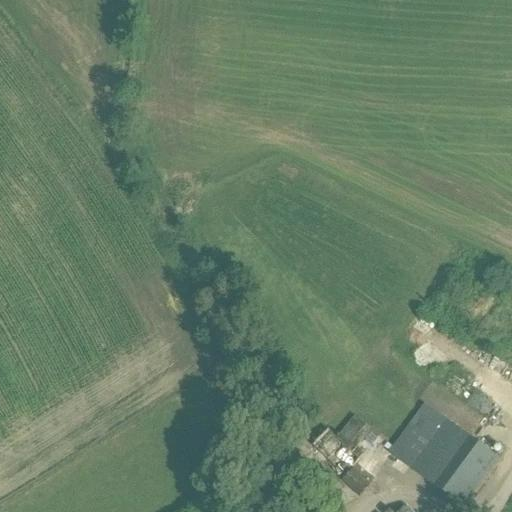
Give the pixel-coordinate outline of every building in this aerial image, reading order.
[(447,334),(440,342),(466,363),(473,354),(447,334)] [(477,357),(471,366),(493,382),(499,374),(477,357)] [(427,405),(390,455),(464,509),(501,459),(427,405)] [(357,417),(341,436),(358,451),(374,431),(357,417)] [(330,431),(315,447),(346,477),(362,460),(330,431)] [(356,469),(344,481),(361,497),(372,485),(356,469)]
